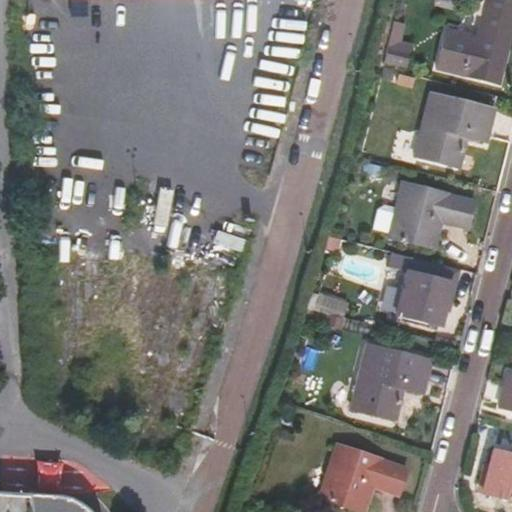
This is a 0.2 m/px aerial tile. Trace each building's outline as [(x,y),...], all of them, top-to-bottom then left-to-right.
[(496,83),(506,43),(504,43),(507,30),(511,31),(511,30),(511,0),(485,0),(483,9),(480,23),(476,36),(446,29),(437,69),(496,83)] [(506,43),(496,83),(500,84),(511,37),(511,31),(507,30),(504,43),(506,43)] [(496,109),(429,92),(412,158),(460,171),(468,140),(488,144),(496,109)] [(145,215),(155,218),(165,183),(155,181),(145,215)] [(390,234),(389,237),(434,248),(440,224),(467,231),(474,202),(402,184),(396,209),(383,206),(377,210),(373,230),(390,234)] [(409,258),(406,272),(451,283),(456,284),(460,270),(409,258)] [(451,283),(406,272),(395,316),(440,327),(443,314),(451,283)] [(449,315),(456,284),(451,283),(443,314),(449,315)] [(432,361),(366,344),(349,411),(396,422),(404,392),(424,396),(432,361)] [(511,376),(506,375),(497,408),(511,412),(511,376)] [(407,469),(337,446),(319,498),(359,511),(363,511),(371,490),(397,498),(407,469)] [(511,457),(492,452),(488,467),(482,494),(511,502),(511,457)] [(37,459),(36,491),(61,492),(62,460),(37,459)] [(482,494),(488,467),(481,465),(474,492),(482,494)]
